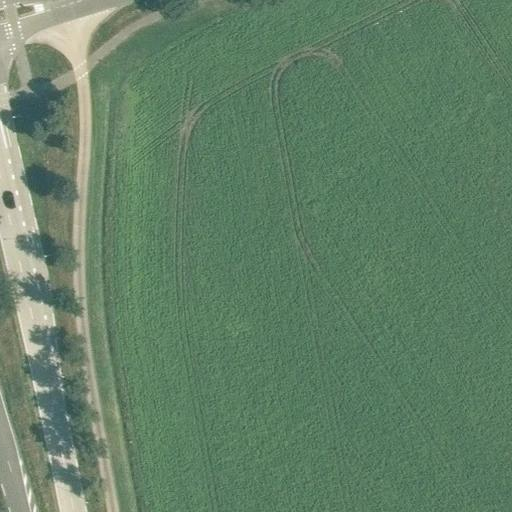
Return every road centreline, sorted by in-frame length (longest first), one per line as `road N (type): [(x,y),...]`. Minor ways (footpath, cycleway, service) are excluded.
road 1 (unclassified): [(73,1),(85,124),(83,327),(113,511)]
road 2 (primary): [(74,511),(0,174)]
